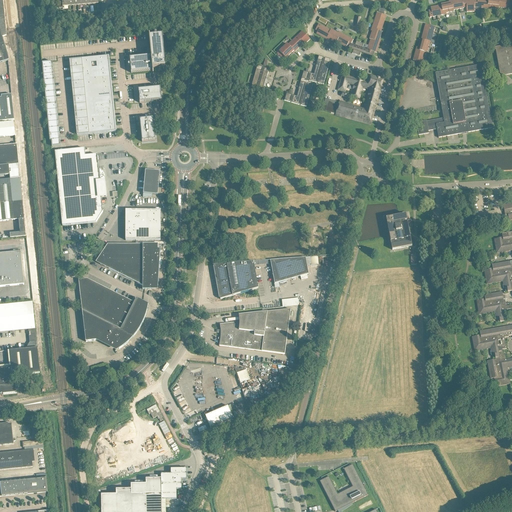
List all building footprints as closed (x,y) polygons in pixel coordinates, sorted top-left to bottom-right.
[(6,36),(2,0),(0,0),(0,62),(8,60),(7,54),(2,37),(6,36)] [(466,12),(467,12),(470,12),(470,0),(466,0),(466,3),(464,3),(463,0),(462,0),(454,0),(451,1),(451,2),(441,4),(441,5),(430,7),(431,12),(429,13),(430,17),(443,15),(443,14),(454,11),(453,10),(466,8),(467,8),(466,10),(466,12)] [(476,0),(476,2),(474,2),(473,0),(470,0),(470,12),(474,12),(474,10),(474,7),(488,9),(488,7),(498,9),(499,7),(511,8),(511,4),(510,4),(510,0),(476,0)] [(367,49),(366,52),(373,55),(374,52),(375,53),(376,53),(380,42),(379,42),(379,40),(382,32),(381,31),(385,19),(386,16),(381,14),(377,13),(372,26),(371,28),(373,29),(369,39),(370,39),(370,42),(367,49)] [(351,44),(353,40),(341,33),(340,34),(331,29),(330,30),(318,24),(316,28),(315,30),(318,31),(316,34),(326,39),(327,38),(336,43),(337,42),(346,47),(347,45),(350,46),(351,44)] [(434,29),(429,28),(430,25),(425,24),(421,40),(420,39),(417,50),(416,50),(413,60),(418,62),(417,64),(422,65),(425,52),(426,53),(429,42),(430,43),(434,29)] [(302,44),(303,43),(305,44),(310,39),(302,31),(298,36),(288,45),(287,44),(281,50),(277,54),(284,61),(292,53),(294,51),(294,52),(302,44)] [(130,58),(131,73),(153,71),(153,72),(154,72),(153,67),(165,66),(162,35),(150,36),(150,35),(149,35),(151,56),(130,58)] [(355,45),(351,44),(350,46),(349,46),(348,49),(353,50),(352,54),(360,56),(361,53),(374,57),(373,57),(373,55),(366,52),(367,49),(362,48),(364,44),(356,41),(355,45)] [(511,44),(495,48),(500,72),(507,71),(507,74),(506,75),(511,73),(511,44)] [(301,78),(300,82),(308,84),(309,81),(316,83),(317,82),(318,83),(323,85),(330,61),(331,59),(330,59),(325,58),(324,62),(322,61),(323,61),(324,57),(319,56),(318,59),(315,67),(316,67),(314,74),(310,73),(310,74),(309,73),(308,72),(303,71),(301,78)] [(108,57),(69,61),(73,98),(77,136),(116,132),(108,57)] [(257,65),(256,69),(250,91),(256,92),(257,92),(257,93),(265,95),(266,95),(272,97),(274,90),(268,88),(268,89),(267,88),(263,87),(265,80),(266,80),(268,72),(269,69),(264,67),(264,68),(263,68),(263,67),(257,65)] [(439,138),(455,135),(492,128),(490,118),(489,118),(488,112),(489,112),(484,83),(482,83),(481,75),(482,75),(481,65),(435,73),(437,83),(442,82),(445,98),(440,99),(444,118),(421,122),(422,125),(417,126),(419,135),(423,134),(429,134),(428,131),(437,129),(439,138)] [(340,82),(338,90),(345,92),(347,83),(354,85),(351,96),(359,98),(362,87),(370,89),(366,106),(367,106),(365,111),(365,110),(365,111),(348,106),(347,109),(338,107),(340,102),(339,103),(336,115),(370,125),(383,80),(371,76),(368,84),(364,83),(364,81),(342,75),(340,82)] [(415,75),(414,77),(413,81),(426,86),(428,80),(415,75)] [(308,84),(300,82),(298,89),(299,89),(297,96),(293,95),(293,96),(292,96),(292,95),(286,93),(284,101),(290,102),(291,102),(291,103),(299,105),(301,105),(300,105),(306,107),(312,85),(308,84)] [(139,90),(138,90),(140,103),(162,101),(160,88),(140,90),(140,88),(139,88),(139,90)] [(0,121),(14,120),(12,95),(6,95),(1,96),(2,98),(0,98),(0,121)] [(334,101),(330,114),(336,115),(339,103),(334,101)] [(153,119),(140,120),(140,125),(142,142),(155,141),(153,119)] [(14,121),(0,122),(0,137),(15,136),(14,121)] [(0,165),(19,164),(17,144),(0,145),(0,165)] [(64,151),(55,152),(62,226),(96,222),(103,212),(101,196),(100,183),(97,155),(85,156),(85,149),(64,151)] [(19,164),(0,165),(0,176),(10,175),(10,179),(20,178),(19,164)] [(145,170),(143,198),(148,197),(152,198),(152,195),(158,195),(160,172),(155,171),(145,170)] [(0,203),(23,201),(20,178),(10,179),(0,179),(0,203)] [(0,221),(19,220),(20,233),(10,234),(10,238),(26,237),(23,201),(0,203),(0,221)] [(497,253),(506,252),(511,250),(511,261),(492,265),(493,270),(491,270),(491,269),(484,270),(487,284),(503,282),(503,285),(503,289),(507,288),(507,292),(511,291),(511,305),(507,307),(506,305),(505,300),(503,301),(503,299),(505,299),(505,295),(502,296),(502,292),(484,295),(485,300),(483,300),(476,301),(479,315),(495,312),(495,315),(495,316),(496,319),(499,319),(500,322),(505,321),(503,311),(511,309),(511,325),(493,329),(479,331),(480,336),(478,337),(478,336),(472,337),(474,351),(485,349),(490,348),(491,351),(490,352),(491,355),(495,355),(495,360),(487,361),(490,379),(492,379),(495,378),(495,380),(496,387),(510,384),(508,373),(507,368),(510,368),(511,367),(511,358),(506,360),(505,356),(503,356),(502,350),(506,349),(504,338),(509,337),(508,336),(511,335),(511,203),(503,205),(504,212),(507,212),(509,221),(511,220),(511,231),(502,234),(503,238),(501,239),(501,238),(494,239),(496,246),(497,253)] [(125,240),(161,241),(161,227),(161,210),(129,210),(129,213),(129,214),(128,215),(127,215),(126,215),(126,227),(126,240),(125,240)] [(412,246),(407,222),(406,214),(386,218),(392,250),(412,246)] [(158,290),(160,250),(158,250),(158,245),(108,244),(100,256),(100,264),(143,286),(143,290),(158,290)] [(0,287),(24,285),(21,250),(15,250),(15,252),(0,253),(0,287)] [(305,258),(270,260),(275,284),(308,274),(307,266),(305,258)] [(253,262),(214,265),(220,299),(237,294),(239,295),(240,294),(258,288),(253,262)] [(86,342),(101,340),(119,349),(122,347),(126,344),(128,342),(133,337),(137,332),(140,328),(142,324),(144,319),(146,315),(147,310),(148,304),(136,298),(134,303),(87,279),(78,280),(86,342)] [(0,332),(28,330),(30,342),(26,349),(37,348),(37,342),(33,302),(0,305),(0,332)] [(220,327),(221,330),(220,330),(220,333),(221,332),(220,339),(219,346),(285,354),(290,310),(262,313),(239,315),(239,324),(234,325),(234,323),(220,324),(220,327)] [(40,373),(37,348),(26,349),(10,350),(12,367),(1,368),(4,394),(17,393),(16,384),(13,384),(13,376),(40,373)] [(239,370),(238,367),(234,368),(236,373),(237,373),(240,383),(250,380),(247,370),(244,371),(243,368),(239,370)] [(281,372),(279,372),(280,376),(283,376),(283,382),(290,381),(289,369),(284,370),(284,369),(281,369),(281,372)] [(233,404),(205,416),(211,429),(239,417),(233,404)] [(0,470),(33,467),(32,462),(31,450),(31,447),(24,447),(25,450),(0,452),(0,470)] [(376,511),(376,510),(370,511),(341,511),(353,504),(352,504),(352,503),(361,498),(368,495),(352,465),(344,469),(353,487),(338,494),(329,477),(320,481),(325,491),(335,511),(337,510),(338,511),(376,511)] [(161,511),(162,499),(177,499),(177,489),(182,489),(181,479),(186,479),(186,469),(171,469),(171,474),(161,474),(161,479),(146,479),(146,484),(131,485),(131,490),(116,490),(116,495),(101,495),(101,511),(161,511)] [(0,496),(14,495),(48,492),(46,477),(13,480),(0,481),(0,496)]
